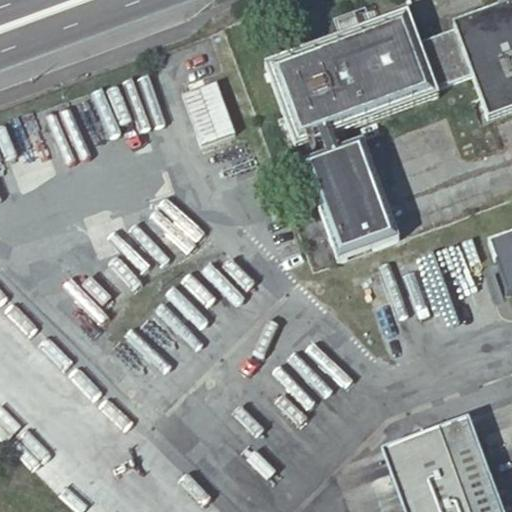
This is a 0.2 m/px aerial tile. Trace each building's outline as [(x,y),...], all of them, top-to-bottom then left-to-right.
[(342,42),(264,70),(295,153),(437,102),(435,95),(471,83),(487,125),(511,115),(511,7),(452,29),(454,35),(418,48),(406,18),(358,36),(342,42)] [(337,26),(342,42),(358,36),(353,20),(337,26)] [(235,136),(216,86),(183,99),(201,149),(235,136)] [(362,143),(303,165),(338,265),(398,244),(362,143)] [(511,236),(490,245),(509,296),(511,294),(511,236)] [(467,424),(381,456),(389,477),(475,446),(467,424)] [(389,477),(401,511),(499,511),(475,446),(389,477)]
